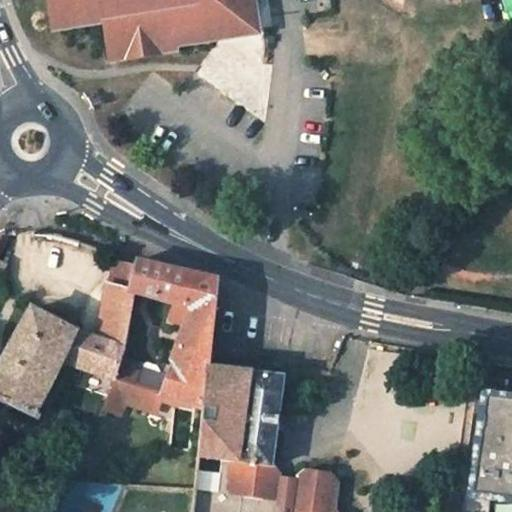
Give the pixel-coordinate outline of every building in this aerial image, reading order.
[(51,0),(56,29),(108,22),(114,61),(174,51),(172,41),(223,33),(246,0),(51,0)] [(246,0),(223,33),(253,29),(248,0),(246,0)] [(0,261),(0,260),(12,231),(2,232),(0,235),(0,267),(2,262),(0,261)] [(131,263),(115,260),(109,283),(125,287),(131,263)] [(8,264),(2,262),(0,267),(0,285),(1,285),(8,264)] [(135,293),(157,299),(164,268),(136,262),(128,290),(135,293)] [(162,395),(204,410),(205,393),(207,369),(213,306),(217,280),(164,268),(157,299),(193,309),(170,374),(164,373),(160,363),(149,361),(140,366),(123,360),(117,379),(162,395)] [(128,290),(109,285),(97,343),(32,309),(0,365),(0,401),(39,420),(42,414),(39,412),(65,361),(91,371),(117,379),(123,360),(127,347),(135,293),(128,290)] [(337,511),(335,510),(339,483),(331,472),(305,469),(296,478),(283,476),(273,465),(271,465),(283,379),(207,369),(205,393),(204,410),(199,456),(193,511),(337,511)] [(511,382),(481,377),(459,511),(490,511),(493,497),(511,500),(511,401),(508,401),(511,382)] [(162,395),(117,379),(111,391),(128,399),(128,400),(157,410),(162,395)] [(128,399),(111,391),(105,405),(121,413),(128,400),(128,399)]
